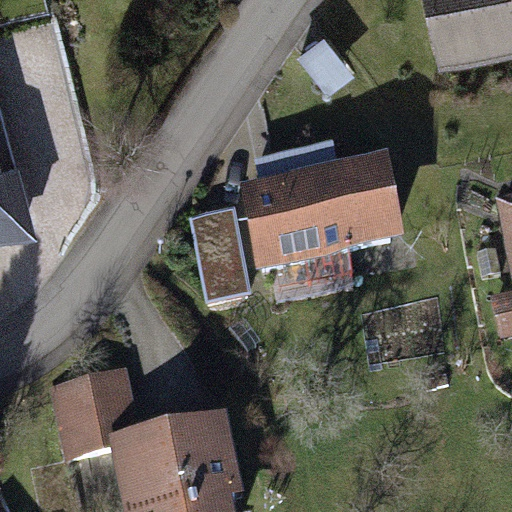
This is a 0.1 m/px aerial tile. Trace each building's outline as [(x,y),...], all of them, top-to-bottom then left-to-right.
[(511,0),(437,0),(445,43),(511,30),(511,0)] [(0,79),(0,235),(52,221),(36,163),(24,166),(0,79)] [(277,184),(258,188),(273,276),(410,252),(394,162),(351,170),(347,147),(272,160),(277,184)] [(246,207),(200,213),(212,297),(258,290),(246,207)] [(236,511),(220,425),(150,438),(138,373),(64,386),(77,458),(122,450),(132,511),(236,511)]
